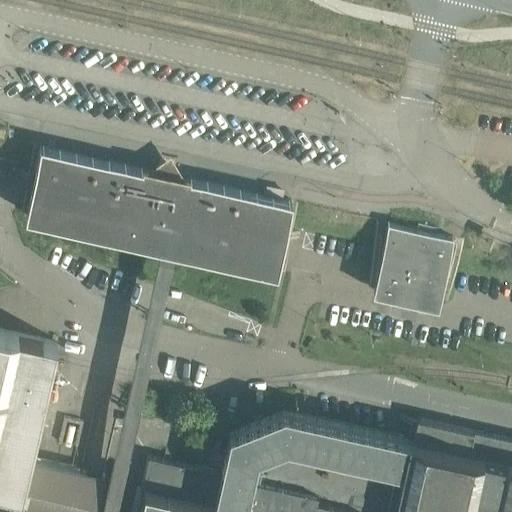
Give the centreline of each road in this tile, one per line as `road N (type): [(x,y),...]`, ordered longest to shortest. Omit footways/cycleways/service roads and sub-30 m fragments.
road 1 (unknown): [(0,101),(375,184),(433,165)]
road 2 (unknown): [(279,287),(280,256),(261,226),(37,175)]
road 3 (unknown): [(279,287),(511,327)]
